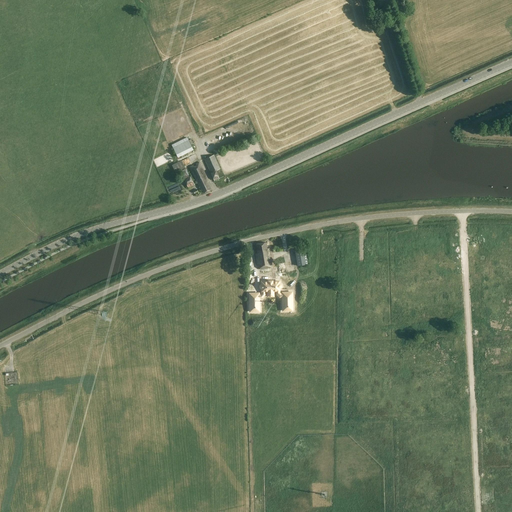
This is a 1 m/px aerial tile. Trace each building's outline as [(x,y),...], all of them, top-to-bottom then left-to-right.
[(178,157),(193,150),(187,137),(172,145),(178,157)] [(216,171),(220,169),(214,155),(205,159),(213,179),(214,181),(219,179),(218,176),(216,171)] [(197,165),(194,167),(193,165),(190,167),(192,172),(193,172),(199,184),(198,184),(200,188),(201,188),(204,193),(211,189),(207,182),(208,182),(206,179),(207,178),(199,162),(196,164),(197,165)] [(186,169),(180,171),(184,179),(183,179),(186,185),(187,185),(188,188),(195,185),(191,177),(191,176),(190,176),(189,176),(186,169)] [(424,238),(422,239),(422,246),(432,245),(431,230),(424,231),(424,238)] [(438,230),(431,230),(432,245),(441,244),(440,237),(438,237),(438,230)] [(406,234),(393,235),(393,242),(402,241),(402,237),(407,237),(407,236),(406,236),(406,234)] [(502,246),(495,247),(495,258),(503,257),(502,246)] [(510,246),(502,246),(503,257),(511,257),(510,246)] [(479,247),(471,247),(472,260),(480,259),(479,247)] [(479,247),(480,259),(480,258),(487,258),(487,247),(479,247)] [(495,247),(487,247),(487,258),(495,258),(495,247)] [(268,265),(272,264),(271,260),(269,261),(267,253),(260,254),(262,262),(267,261),(268,265)] [(367,265),(367,273),(378,273),(378,267),(379,267),(379,262),(374,262),(374,265),(367,265)] [(367,273),(367,282),(372,282),(372,285),(377,285),(377,282),(378,282),(378,273),(367,273)] [(347,277),(347,286),(357,286),(357,277),(347,277)] [(304,283),(302,283),(302,289),(304,288),(304,290),(310,290),(311,292),(316,292),(316,290),(320,290),(324,294),(325,301),(324,301),(324,307),(332,306),(331,282),(324,282),(324,284),(322,284),(322,280),(315,280),(315,279),(310,279),(310,280),(309,281),(308,280),(306,280),(305,281),(304,281),(304,283)] [(250,311),(259,311),(259,298),(260,298),(262,297),(263,296),(264,295),(264,293),(264,291),(266,291),(268,291),(268,294),(268,296),(271,296),(273,296),(273,294),(273,291),(275,291),(277,291),(277,293),(277,294),(278,296),(280,297),(281,297),(282,297),(283,304),(283,311),(287,310),(292,310),(292,301),(292,292),(287,292),(282,293),(282,294),(281,294),(280,293),(279,292),(279,291),(279,290),(279,288),(280,288),(280,287),(281,287),(281,286),(281,285),(280,285),(280,284),(279,284),(279,283),(279,281),(278,281),(276,281),(272,282),(272,281),(270,281),(268,281),(268,282),(265,282),(261,282),(261,283),(261,284),(261,285),(260,285),(260,286),(260,287),(260,288),(261,288),(261,289),(262,289),(262,290),(262,291),(262,292),(262,293),(261,294),(260,295),(259,295),(259,294),(259,293),(254,293),(249,294),(250,302),(250,311)] [(436,285),(437,299),(444,298),(443,284),(443,285),(440,285),(440,284),(440,289),(436,289),(436,285)] [(423,286),(424,300),(431,299),(430,290),(426,290),(425,286),(423,287),(423,286)] [(369,291),(369,303),(377,303),(377,291),(369,291)] [(369,311),(369,319),(381,319),(381,311),(369,311)] [(500,317),(492,318),(492,329),(500,328),(500,317)] [(507,317),(500,317),(500,328),(508,328),(507,317)] [(484,318),(475,319),(476,330),(485,329),(484,318)] [(492,318),(484,318),(485,329),(492,329),(492,318)]
